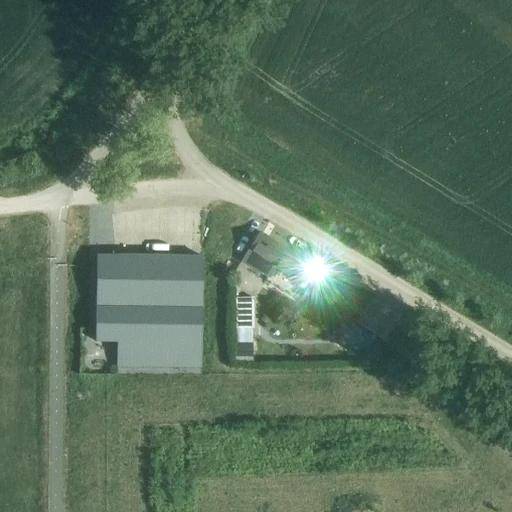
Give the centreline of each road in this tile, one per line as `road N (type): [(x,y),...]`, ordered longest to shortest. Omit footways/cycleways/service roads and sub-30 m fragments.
road 1 (unclassified): [(511,356),(224,188)]
road 2 (unclassified): [(164,68),(62,198),(224,188)]
road 3 (unclassified): [(224,188),(177,136),(164,68)]
